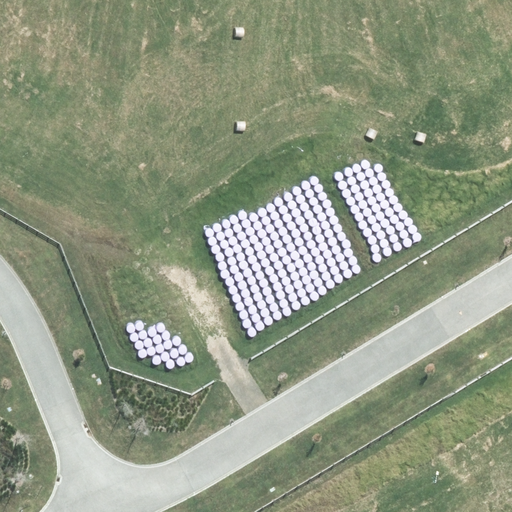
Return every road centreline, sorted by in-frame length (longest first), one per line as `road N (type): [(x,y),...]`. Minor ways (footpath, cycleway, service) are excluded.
road 1 (residential): [(118,504),(511,257)]
road 2 (residential): [(0,294),(118,504)]
